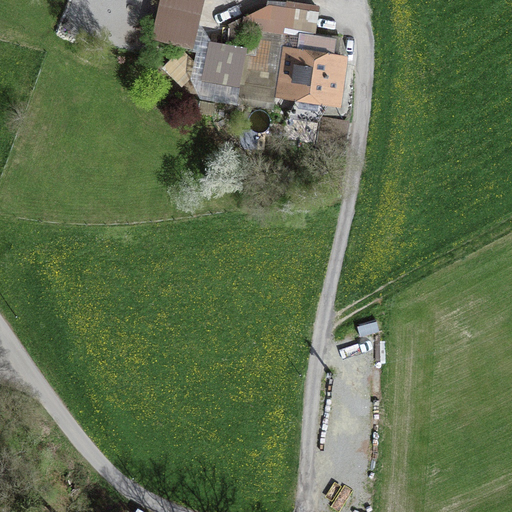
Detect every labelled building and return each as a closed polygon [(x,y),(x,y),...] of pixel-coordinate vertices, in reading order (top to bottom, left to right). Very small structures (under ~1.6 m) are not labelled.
[(193,35),(201,0),(156,0),(150,25),(193,35)] [(229,40),(244,43),(246,24),(243,18),(229,25),(231,29),(229,40)] [(336,40),(251,27),(248,50),(243,85),(264,88),(334,98),(340,53),(334,52),(336,40)] [(188,43),(166,57),(178,76),(200,61),(188,43)] [(238,84),(245,49),(209,43),(203,78),(238,84)] [(342,120),(320,117),(315,151),(337,154),(342,120)]
